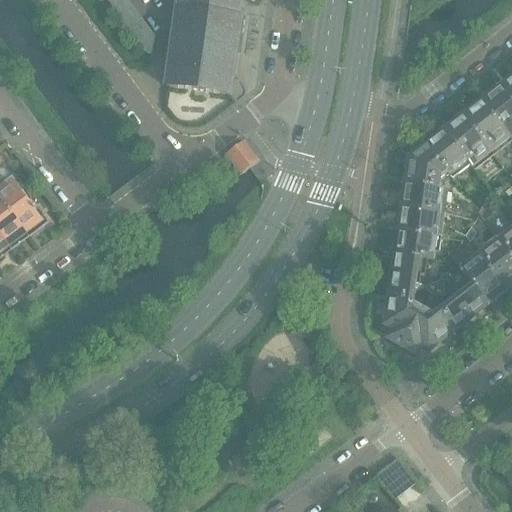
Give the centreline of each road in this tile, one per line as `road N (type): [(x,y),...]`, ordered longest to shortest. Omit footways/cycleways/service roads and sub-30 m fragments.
road 1 (secondary): [(0,494),(163,392),(209,357),(268,293),(334,174),(355,86)]
road 2 (secondary): [(312,117),(269,218),(206,307),(135,369),(0,451)]
road 3 (residential): [(57,0),(153,132),(186,164)]
road 4 (residential): [(511,32),(403,115),(376,108),(355,86)]
road 5 (residential): [(407,428),(341,341),(351,257)]
road 6 (residential): [(94,231),(0,104)]
road 7 (residential): [(293,511),(407,428)]
road 8 (residential): [(407,428),(511,347)]
